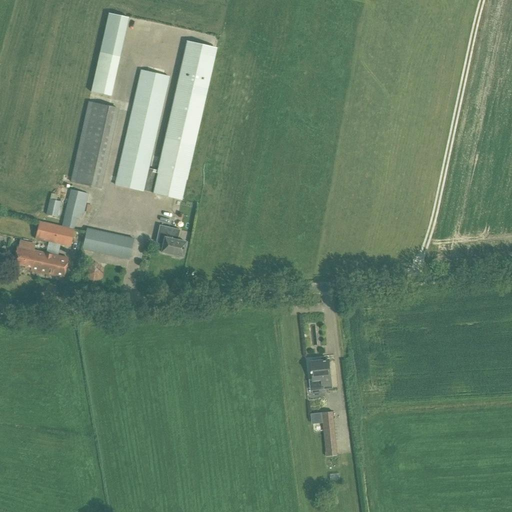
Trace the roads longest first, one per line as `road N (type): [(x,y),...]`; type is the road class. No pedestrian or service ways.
road 1 (tertiary): [(511,272),(0,310)]
road 2 (unknown): [(486,0),(419,278)]
